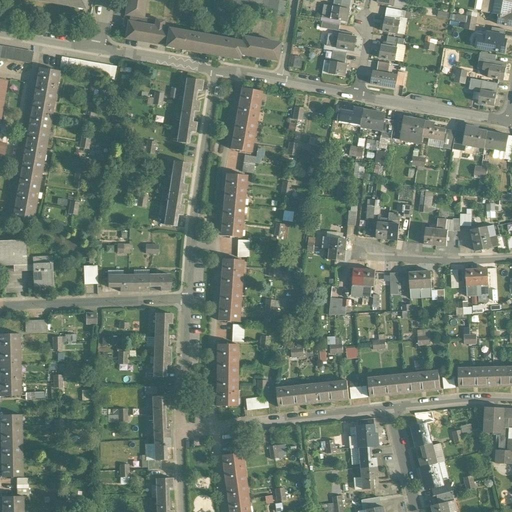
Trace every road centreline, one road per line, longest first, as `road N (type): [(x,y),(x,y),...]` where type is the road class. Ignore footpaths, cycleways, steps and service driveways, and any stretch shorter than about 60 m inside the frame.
road 1 (residential): [(96,50),(357,96)]
road 2 (residential): [(179,431),(386,409)]
road 3 (residential): [(184,301),(0,309)]
road 4 (residential): [(356,251),(408,260),(511,258)]
road 5 (residential): [(357,96),(508,122)]
road 6 (residential): [(386,409),(511,402)]
